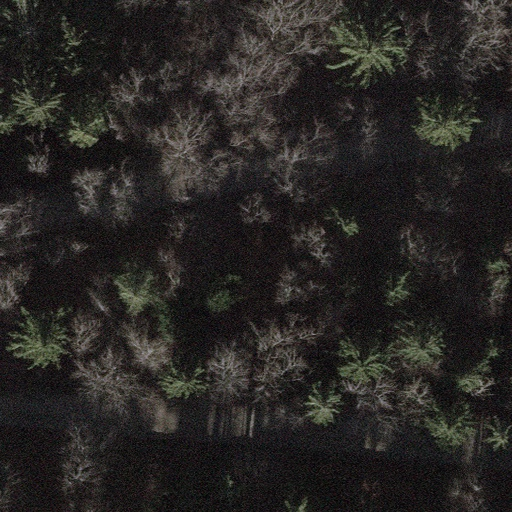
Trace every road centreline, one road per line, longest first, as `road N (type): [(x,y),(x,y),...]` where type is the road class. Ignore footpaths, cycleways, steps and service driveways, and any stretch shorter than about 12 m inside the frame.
road 1 (track): [(0,225),(511,130)]
road 2 (track): [(0,405),(511,449)]
